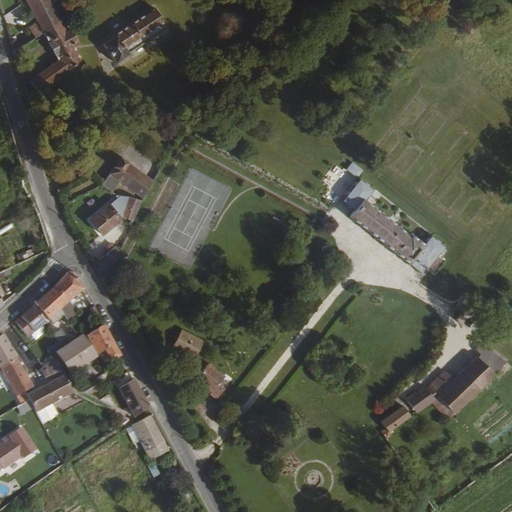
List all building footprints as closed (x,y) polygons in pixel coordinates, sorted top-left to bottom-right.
[(26,0),(37,21),(28,26),(35,37),(43,31),(60,20),(58,17),(51,3),(49,0),(26,0)] [(67,13),(59,0),(56,0),(51,3),(58,17),(67,13)] [(169,27),(156,7),(103,41),(117,63),(130,55),(128,53),(169,27)] [(65,30),(60,20),(43,31),(58,60),(31,80),(36,88),(34,90),(37,94),(80,59),(75,49),(80,46),(71,28),(65,30)] [(24,44),(20,47),(17,49),(21,57),(29,51),(24,44)] [(158,130),(147,156),(163,163),(172,147),(176,135),(158,130)] [(115,187),(119,182),(144,198),(153,181),(121,158),(101,185),(114,194),(118,189),(115,187)] [(334,194),(346,204),(355,193),(357,194),(366,184),(352,172),(334,194)] [(346,204),(342,210),(350,216),(363,199),(355,193),(346,204)] [(123,213),(126,225),(131,224),(140,201),(130,196),(123,213)] [(407,235),(363,199),(350,216),(410,264),(411,264),(423,273),(429,265),(435,270),(443,260),(437,255),(444,247),(430,235),(423,244),(410,233),(407,235)] [(110,206),(91,220),(101,235),(117,222),(119,217),(110,206)] [(119,248),(101,259),(108,271),(121,249),(119,248)] [(65,305),(69,301),(83,290),(74,273),(67,274),(53,288),(65,305)] [(61,308),(65,305),(53,288),(50,293),(61,308)] [(61,308),(50,293),(36,305),(49,318),(60,309),(61,308)] [(60,309),(66,320),(67,319),(76,315),(69,301),(65,305),(61,308),(60,309)] [(28,338),(46,323),(34,307),(15,324),(28,338)] [(485,336),(493,327),(487,321),(479,329),(485,336)] [(96,356),(104,352),(109,363),(120,357),(102,325),(85,337),(96,356)] [(72,341),(64,327),(60,330),(69,343),(72,341)] [(65,340),(68,344),(69,343),(60,330),(53,335),(59,343),(65,340)] [(202,341),(181,330),(171,346),(192,358),(202,341)] [(2,335),(0,337),(0,368),(0,369),(16,359),(2,335)] [(68,344),(69,345),(82,366),(95,357),(82,339),(80,336),(77,338),(74,340),(72,341),(69,343),(68,344)] [(65,340),(59,343),(47,350),(52,357),(53,356),(57,353),(69,345),(68,344),(65,340)] [(473,355),(476,358),(464,368),(451,380),(444,371),(427,386),(429,389),(427,392),(424,388),(406,400),(415,412),(415,413),(429,402),(447,420),(450,417),(507,363),(492,352),(481,344),(475,350),(476,351),(473,355)] [(82,366),(69,345),(57,353),(70,375),(82,366)] [(109,363),(104,352),(96,356),(102,366),(109,363)] [(24,392),(33,388),(16,359),(0,369),(15,395),(11,398),(16,408),(29,401),(26,395),(24,392)] [(26,395),(29,401),(36,412),(72,393),(52,360),(39,369),(45,377),(52,373),(56,379),(48,384),(47,381),(43,383),(43,385),(34,390),(26,395)] [(444,371),(451,380),(464,368),(457,360),(444,371)] [(210,391),(209,393),(215,399),(226,385),(220,381),(223,377),(207,364),(195,379),(210,391)] [(101,388),(96,380),(78,390),(89,396),(97,391),(101,388)] [(148,408),(133,380),(99,401),(134,418),(148,408)] [(402,405),(380,422),(387,432),(387,433),(409,416),(402,405)] [(167,451),(150,416),(133,425),(150,460),(167,451)] [(128,427),(126,429),(133,443),(140,439),(133,425),(128,427)] [(24,458),(36,450),(21,427),(10,435),(12,438),(0,445),(0,470),(3,468),(3,469),(23,456),(24,458)] [(154,462),(147,466),(155,477),(161,473),(154,462)] [(148,473),(135,481),(141,492),(154,484),(148,473)] [(421,493),(419,492),(417,491),(413,491),(411,492),(409,493),(408,495),(408,497),(408,500),(408,502),(409,503),(410,505),(412,505),(414,506),(416,506),(417,506),(419,505),(420,504),(421,503),(422,502),(423,500),(423,498),(422,495),(421,493)]
